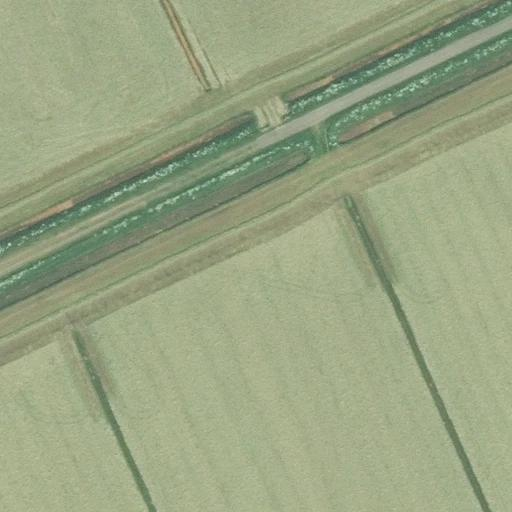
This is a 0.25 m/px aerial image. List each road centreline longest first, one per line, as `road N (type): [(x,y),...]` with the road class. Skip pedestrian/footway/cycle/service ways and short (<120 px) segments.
road 1 (track): [(0,268),(261,142)]
road 2 (unclassified): [(261,142),(511,21)]
